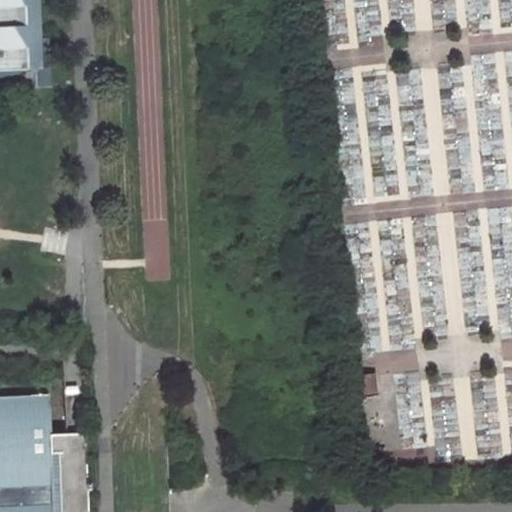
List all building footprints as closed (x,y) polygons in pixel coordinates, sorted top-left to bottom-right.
[(0,0),(0,74),(34,73),(31,0),(0,0)] [(352,376),(354,397),(375,394),(373,373),(352,376)] [(93,447),(84,448),(82,430),(48,432),(46,391),(0,393),(0,511),(94,511),(93,470),(93,447)] [(164,467),(163,444),(93,447),(93,470),(164,467)] [(165,511),(164,467),(93,470),(94,511),(165,511)]
